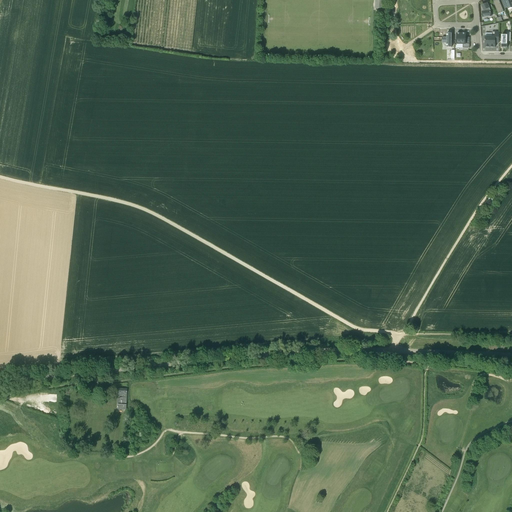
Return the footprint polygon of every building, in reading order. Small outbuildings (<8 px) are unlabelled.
[(374,0),(374,9),(384,9),(383,0),(374,0)] [(498,0),(493,0),(492,1),(494,4),(498,14),(506,11),(501,0),(500,0),(499,1),(498,0)] [(504,0),(505,0),(502,1),(505,8),(508,8),(508,9),(511,8),(511,2),(511,0),(504,0)] [(490,8),(487,3),(482,6),(485,12),(482,12),(483,17),(491,17),(496,14),(492,7),(490,8)] [(485,36),(485,41),(485,47),(495,47),(495,43),(498,43),(498,42),(498,37),(498,32),(491,32),(491,36),(485,36)] [(508,41),(511,41),(511,32),(508,32),(508,35),(502,35),(501,48),(507,48),(508,41)] [(442,43),(447,43),(447,47),(450,47),(452,47),(452,33),(447,33),(447,37),(442,37),(442,43)] [(458,33),(458,44),(461,44),(461,48),(470,48),(470,37),(464,37),(464,33),(458,33)] [(487,201),(484,205),(487,207),(490,203),(491,203),(494,199),(490,196),(486,200),(487,201)] [(117,407),(118,407),(118,409),(126,409),(127,389),(119,389),(118,395),(122,396),(122,397),(121,397),(120,398),(119,399),(118,400),(117,401),(117,407)]
